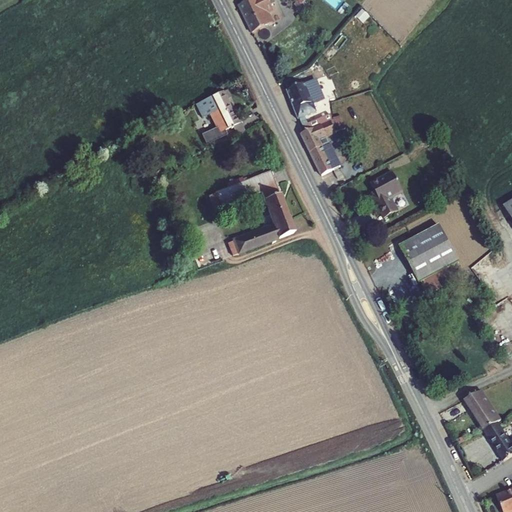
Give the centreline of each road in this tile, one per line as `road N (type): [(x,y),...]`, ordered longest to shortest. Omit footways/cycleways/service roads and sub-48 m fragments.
road 1 (secondary): [(219,0),(335,236)]
road 2 (secondary): [(461,497),(389,345)]
